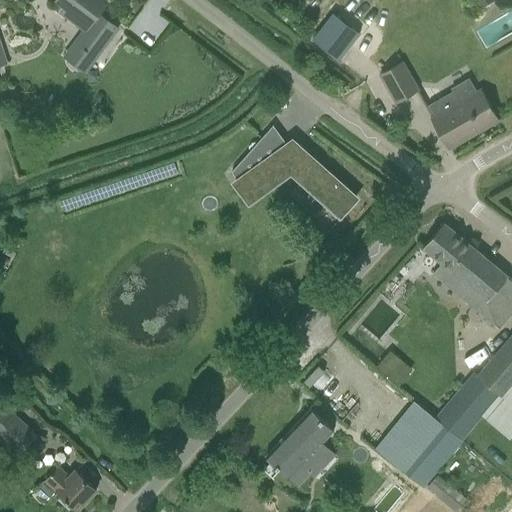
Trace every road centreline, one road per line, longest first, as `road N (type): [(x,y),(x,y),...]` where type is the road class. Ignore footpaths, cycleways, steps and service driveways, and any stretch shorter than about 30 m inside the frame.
road 1 (unclassified): [(132,511),(441,189)]
road 2 (unclassified): [(441,189),(188,0)]
